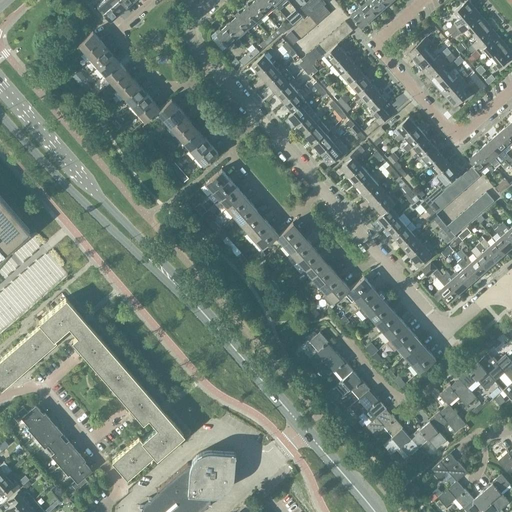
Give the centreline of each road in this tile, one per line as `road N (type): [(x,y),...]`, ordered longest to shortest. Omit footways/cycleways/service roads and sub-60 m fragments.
road 1 (secondary): [(197,306),(0,83)]
road 2 (secondary): [(0,113),(197,306)]
road 3 (secondary): [(374,511),(197,306)]
road 4 (residential): [(425,0),(374,45),(458,138),(511,93)]
road 5 (residential): [(104,511),(121,489),(39,390),(0,397)]
road 6 (residential): [(345,341),(408,404),(460,353),(446,332)]
road 7 (residential): [(181,85),(156,81),(116,33),(154,0)]
